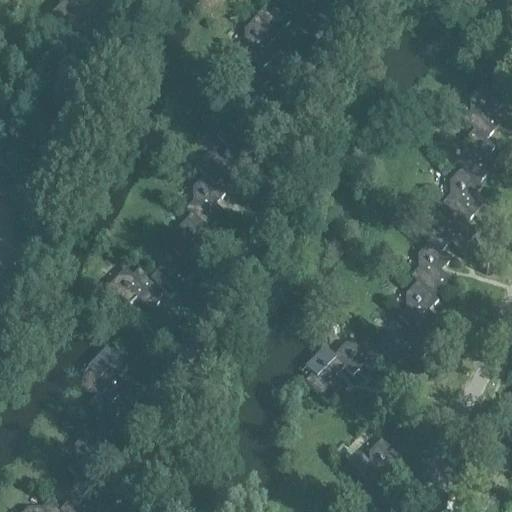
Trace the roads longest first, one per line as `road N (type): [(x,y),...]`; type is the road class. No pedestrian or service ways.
road 1 (residential): [(143,511),(157,420),(176,368),(235,288),(269,216),(343,0)]
road 2 (residential): [(511,307),(442,461),(435,511)]
